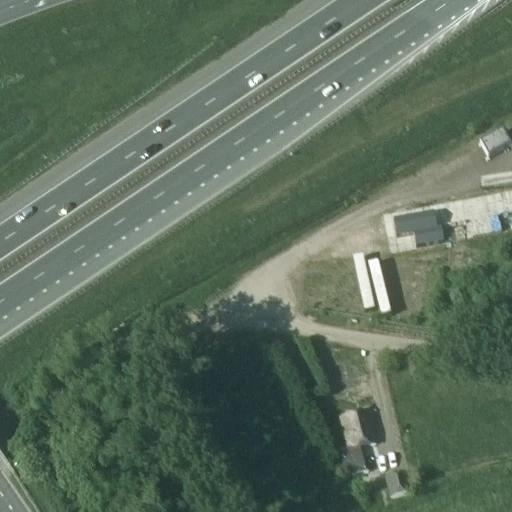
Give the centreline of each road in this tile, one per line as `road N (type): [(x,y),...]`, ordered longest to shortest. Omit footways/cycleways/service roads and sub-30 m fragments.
road 1 (motorway): [(0,302),(451,0)]
road 2 (motorway): [(363,0),(0,243)]
road 3 (unclassified): [(180,329),(239,319),(511,361)]
